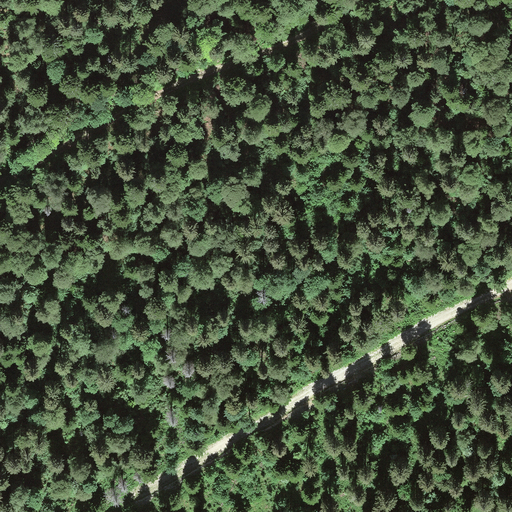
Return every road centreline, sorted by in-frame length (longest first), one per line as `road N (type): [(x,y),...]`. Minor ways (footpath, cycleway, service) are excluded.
road 1 (track): [(130,497),(511,284)]
road 2 (track): [(0,182),(134,104),(269,52),(367,0)]
